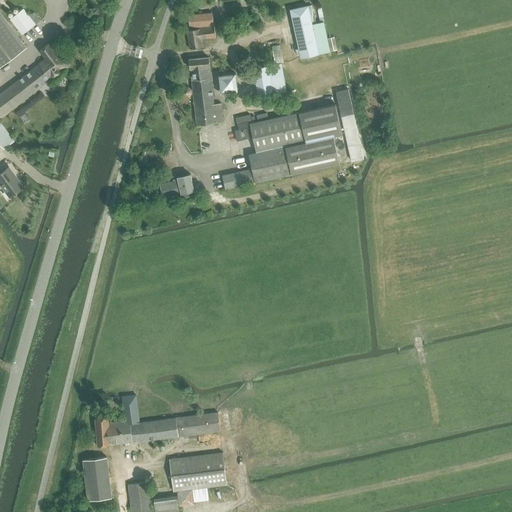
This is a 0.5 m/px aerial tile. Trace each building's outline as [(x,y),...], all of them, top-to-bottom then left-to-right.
[(319,54),(313,24),(308,5),(290,9),(301,58),(319,54)] [(23,35),(36,25),(41,21),(34,12),(29,16),(24,9),(11,19),(23,35)] [(0,10),(0,67),(27,47),(0,11),(0,10)] [(213,25),(212,13),(189,15),(190,28),(213,25)] [(313,24),(319,54),(330,51),(324,22),(313,24)] [(202,40),(215,38),(214,26),(199,28),(199,29),(187,31),(189,49),(203,47),(202,40)] [(334,37),(328,39),(330,51),(337,50),(334,37)] [(40,64),(0,94),(0,117),(66,67),(49,44),(41,50),(47,58),(39,63),(40,64)] [(198,124),(224,121),(222,102),(214,103),(209,57),(190,59),(191,69),(192,69),(193,79),(192,80),(198,124)] [(287,90),(282,63),(253,68),(258,95),(287,90)] [(238,91),(236,73),(219,75),(221,93),(238,91)] [(189,97),(192,94),(191,90),(188,88),(184,88),(182,91),(182,95),(185,97),(189,97)] [(336,91),(341,116),(342,116),(352,160),(364,158),(348,89),(336,91)] [(250,123),(255,148),(257,152),(249,154),(252,169),(223,175),(226,189),(339,163),(333,136),(342,134),(336,104),(250,123)] [(258,121),(268,119),(267,113),(256,115),(258,121)] [(253,138),(249,121),(252,121),(251,115),(236,118),(239,130),(235,131),(237,141),(253,138)] [(0,121),(0,145),(4,149),(14,141),(0,121)] [(145,151),(145,158),(147,158),(147,169),(158,169),(157,151),(145,151)] [(24,186),(15,175),(9,166),(0,173),(0,181),(11,196),(24,186)] [(184,199),(196,196),(191,175),(179,177),(180,180),(161,184),(164,197),(183,193),(184,199)] [(99,446),(220,431),(218,412),(140,422),(136,394),(123,396),(126,421),(109,423),(108,417),(97,418),(99,446)] [(227,484),(223,452),(170,459),(173,491),(227,484)] [(89,499),(114,496),(109,456),(84,459),(89,499)] [(133,511),(153,511),(150,482),(130,484),(133,511)]
